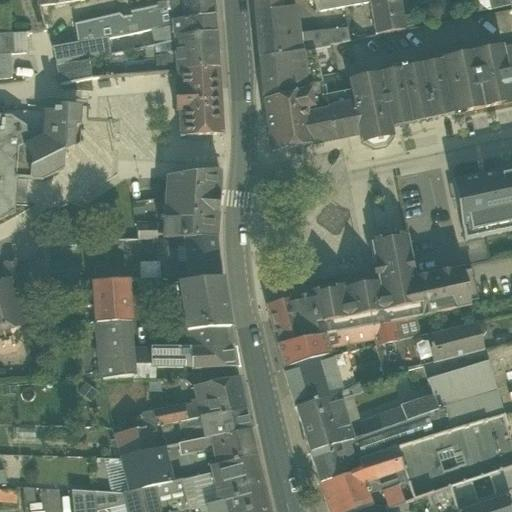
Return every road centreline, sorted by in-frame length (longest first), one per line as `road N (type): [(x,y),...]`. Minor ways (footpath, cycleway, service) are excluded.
road 1 (secondary): [(292,511),(236,283),(237,182)]
road 2 (residential): [(237,182),(353,174),(511,140)]
road 3 (secondary): [(237,182),(233,0)]
